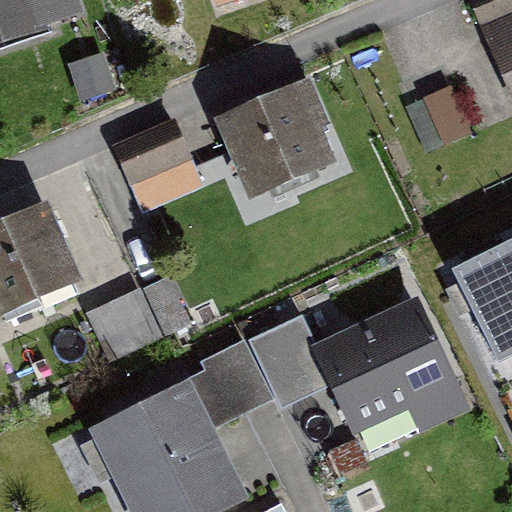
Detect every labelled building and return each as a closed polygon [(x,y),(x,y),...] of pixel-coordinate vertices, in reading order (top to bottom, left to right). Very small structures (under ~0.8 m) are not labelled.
[(0,0),(0,38),(78,12),(73,0),(0,0)] [(212,0),(217,15),(267,0),(212,0)] [(511,0),(470,0),(480,24),(511,11),(511,0)] [(511,34),(499,40),(511,71),(511,34)] [(308,89),(224,122),(253,194),(337,161),(308,89)] [(174,130),(114,157),(129,190),(189,163),(174,130)] [(42,213),(0,228),(0,317),(2,324),(74,296),(42,213)] [(511,240),(452,270),(497,360),(511,352),(511,240)] [(173,277),(142,291),(163,337),(194,324),(173,277)] [(142,291),(87,314),(106,359),(163,337),(142,291)] [(301,318),(249,342),(275,397),(325,374),(354,438),(450,394),(412,311),(318,354),(301,318)] [(181,401),(102,440),(137,511),(219,511),(233,505),(181,401)]
